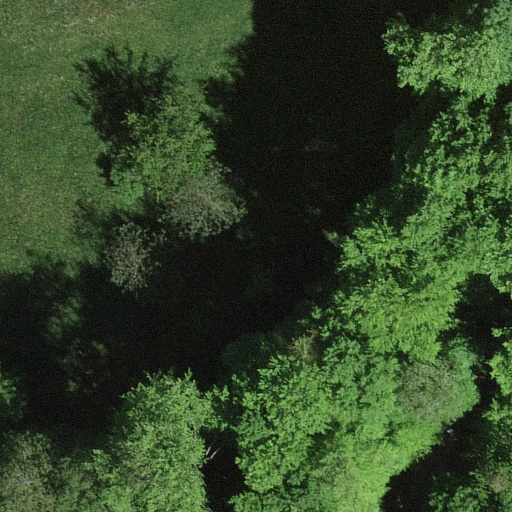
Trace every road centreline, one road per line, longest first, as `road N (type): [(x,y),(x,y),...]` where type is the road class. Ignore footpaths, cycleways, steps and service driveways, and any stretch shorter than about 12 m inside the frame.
road 1 (track): [(415,511),(493,325),(511,181)]
road 2 (track): [(511,180),(493,0)]
